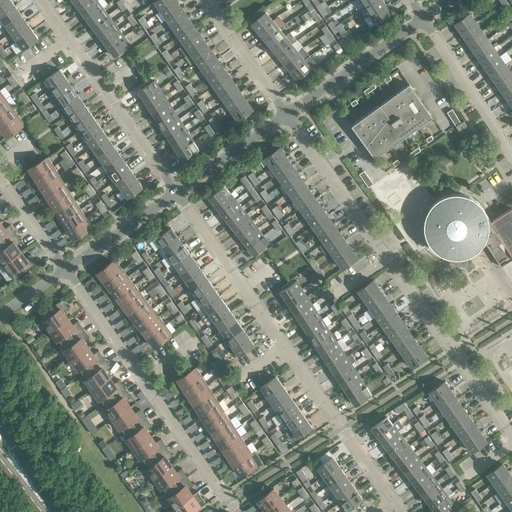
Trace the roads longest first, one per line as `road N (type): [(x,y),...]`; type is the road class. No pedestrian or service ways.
road 1 (residential): [(401,511),(175,193)]
road 2 (residential): [(511,432),(285,117)]
road 3 (residential): [(236,511),(65,269)]
road 4 (residential): [(175,193),(42,0)]
road 5 (residential): [(285,117),(422,19)]
road 6 (residential): [(511,158),(422,19)]
road 7 (residential): [(285,117),(204,0)]
road 8 (residential): [(175,193),(285,117)]
road 9 (residential): [(65,269),(175,193)]
